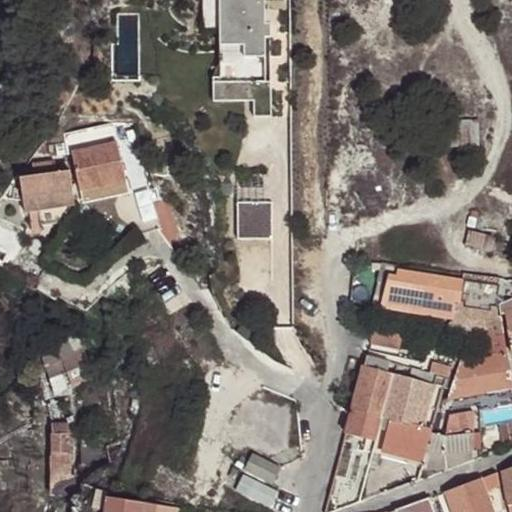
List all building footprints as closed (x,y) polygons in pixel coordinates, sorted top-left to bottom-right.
[(162,0),(159,4),(179,18),(191,0),(162,0)] [(210,0),(212,30),(231,29),(228,0),(210,0)] [(279,115),(275,0),(228,0),(231,80),(219,80),(220,102),(254,101),(254,116),(279,115)] [(479,148),(480,121),(435,122),(436,150),(479,148)] [(81,189),(126,177),(117,142),(110,123),(87,129),(92,149),(71,153),(81,189)] [(284,130),(270,142),(289,161),(302,149),(284,130)] [(370,169),(395,173),(398,158),(373,154),(370,169)] [(74,191),(70,171),(20,179),(23,199),(74,191)] [(386,175),(384,188),(406,190),(408,177),(386,175)] [(83,200),(129,189),(126,177),(81,189),(83,200)] [(381,205),(407,209),(410,193),(384,190),(381,205)] [(76,206),(74,191),(23,199),(26,212),(76,206)] [(255,239),(272,235),(255,193),(239,200),(255,239)] [(178,228),(169,205),(157,210),(165,233),(178,228)] [(395,246),(428,248),(430,232),(396,229),(395,246)] [(289,233),(272,235),(275,263),(291,260),(289,233)] [(494,238),(470,233),(467,248),(491,253),(494,238)] [(275,263),(272,235),(255,239),(260,266),(275,263)] [(395,249),(393,264),(427,268),(428,253),(395,249)] [(447,301),(450,279),(395,270),(394,281),(392,291),(447,301)] [(141,304),(154,298),(141,272),(127,280),(141,304)] [(497,279),(463,274),(462,281),(496,287),(497,279)] [(454,302),(447,301),(392,291),(394,281),(386,279),(379,304),(455,320),(454,302)] [(462,281),(450,279),(447,301),(454,302),(471,306),(493,308),(495,306),(496,287),(462,281)] [(511,313),(511,299),(495,306),(493,308),(496,318),(503,316),(511,313)] [(496,318),(493,308),(471,306),(466,324),(496,318)] [(511,313),(503,316),(508,353),(511,352),(511,313)] [(83,350),(85,353),(92,349),(79,329),(73,333),(83,350)] [(372,330),(367,348),(399,352),(403,335),(372,330)] [(65,360),(83,350),(73,333),(55,343),(60,352),(65,360)] [(503,354),(501,339),(485,340),(488,356),(503,354)] [(55,343),(40,354),(43,358),(44,360),(60,352),(55,343)] [(96,371),(85,353),(83,350),(65,360),(78,382),(96,371)] [(511,390),(503,354),(488,356),(454,361),(444,399),(511,390)] [(381,417),(392,375),(363,365),(352,409),(368,413),(381,417)] [(440,388),(443,378),(412,369),(409,380),(430,386),(440,388)] [(68,394),(63,375),(48,379),(53,398),(68,394)] [(409,380),(392,375),(381,417),(419,429),(430,386),(409,380)] [(352,409),(345,434),(361,438),(368,413),(352,409)] [(442,435),(470,433),(470,411),(446,413),(442,435)] [(419,429),(381,417),(371,449),(421,463),(425,453),(428,435),(430,432),(419,429)] [(49,452),(66,451),(71,451),(72,434),(68,434),(67,423),(47,425),(49,452)] [(470,450),(470,433),(442,435),(440,451),(470,450)] [(442,435),(428,435),(425,453),(440,451),(442,435)] [(440,451),(425,453),(421,463),(420,468),(438,473),(440,472),(470,461),(470,450),(440,451)] [(67,496),(66,451),(49,452),(50,496),(67,496)] [(282,471),(251,455),(242,473),(272,488),(282,471)] [(511,467),(502,471),(509,505),(511,503),(511,467)] [(491,511),(495,511),(501,510),(497,473),(479,479),(491,511)] [(250,497),(256,484),(235,474),(226,490),(247,501),(250,497)] [(472,482),(445,492),(452,511),(491,511),(479,479),(472,482)] [(277,494),(256,484),(250,497),(270,506),(277,494)] [(102,509),(103,497),(104,490),(96,489),(92,508),(102,509)] [(101,511),(177,511),(178,507),(156,503),(156,506),(103,497),(102,509),(101,511)] [(433,511),(428,498),(395,510),(395,511),(433,511)]
